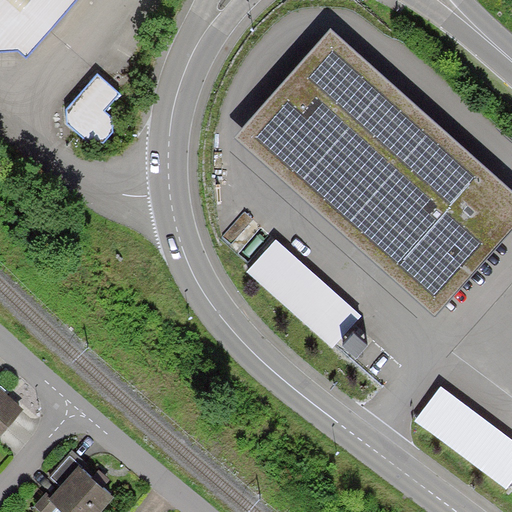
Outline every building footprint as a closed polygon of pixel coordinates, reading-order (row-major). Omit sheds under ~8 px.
[(0,0),(0,54),(3,54),(32,53),(74,0),(0,0)] [(511,231),(511,190),(330,29),(235,135),(437,315),(511,231)] [(118,95),(94,74),(62,110),(63,124),(87,143),(99,143),(110,131),(108,116),(103,112),(118,95)] [(362,312),(276,238),(248,270),(334,345),(362,312)] [(507,484),(511,478),(511,431),(443,378),(416,414),(507,484)] [(0,390),(0,430),(20,410),(0,390)] [(78,464),(42,502),(52,511),(95,511),(112,495),(78,464)]
